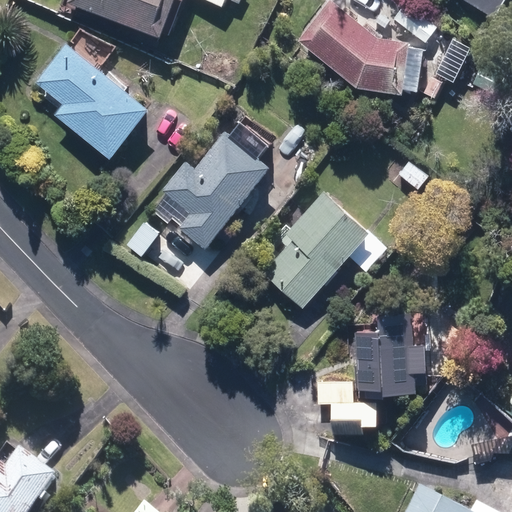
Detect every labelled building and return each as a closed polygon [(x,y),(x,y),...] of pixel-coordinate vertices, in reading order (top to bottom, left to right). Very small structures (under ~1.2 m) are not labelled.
[(68,0),(67,3),(168,41),(183,0),(68,0)] [(197,0),(224,10),(228,0),(240,4),(241,0),(197,0)] [(506,0),(464,0),(494,19),(506,0)] [(392,46),(334,2),(301,45),(359,89),(423,94),(426,49),(392,46)] [(64,105),(54,116),(108,161),(150,110),(69,43),(36,83),(64,105)] [(248,116),(232,135),(228,133),(196,172),(187,164),(164,192),(167,195),(154,211),(170,224),(172,222),(179,227),(207,251),(274,171),(259,158),(275,139),(248,116)] [(408,161),(397,176),(418,191),(429,176),(408,161)] [(300,309),(351,256),(367,272),(389,249),(363,225),(328,190),(287,232),(297,241),(264,274),(300,309)] [(417,400),(418,373),(428,373),(429,346),(418,345),(419,316),(380,316),(380,333),(359,332),(358,381),(357,398),(417,400)] [(378,437),(378,404),(357,403),(357,398),(358,381),(318,380),(317,405),(333,405),(332,436),(378,437)] [(511,452),(506,435),(471,446),(478,468),(511,456),(511,452)] [(0,511),(36,511),(62,481),(25,450),(8,471),(0,464),(0,511)] [(407,511),(491,511),(477,505),(473,511),(463,511),(419,490),(407,511)] [(158,511),(146,503),(138,511),(158,511)]
